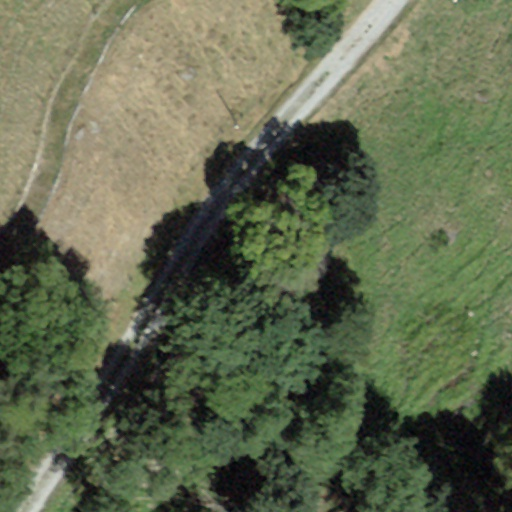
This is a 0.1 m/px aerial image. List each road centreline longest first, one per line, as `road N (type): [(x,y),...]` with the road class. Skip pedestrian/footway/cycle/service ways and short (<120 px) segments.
road 1 (unclassified): [(30,511),(111,395),(235,183),(395,0)]
road 2 (track): [(130,0),(71,94),(39,197),(0,248)]
